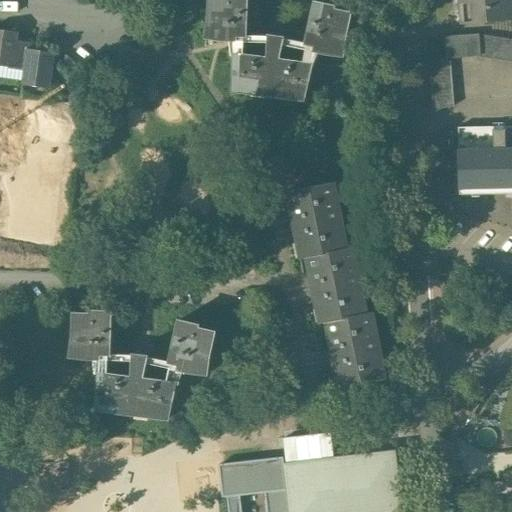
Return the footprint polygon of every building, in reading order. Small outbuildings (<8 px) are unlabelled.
[(207,0),(208,22),(205,39),(207,39),(207,37),(224,40),(224,42),(232,42),(233,36),(244,36),(244,0),(207,0)] [(464,0),(466,22),(462,23),(462,24),(511,19),(511,18),(510,0),(464,0)] [(332,6),(313,3),(303,45),(314,47),(313,52),(321,54),(322,52),(340,55),(340,56),(342,56),(344,39),(350,15),(350,13),(332,6)] [(18,32),(0,29),(0,66),(13,68),(17,41),(18,32)] [(479,35),(445,37),(447,58),(480,56),(479,35)] [(511,39),(479,35),(480,56),(480,58),(511,63),(511,39)] [(282,38),(267,36),(267,52),(266,59),(279,61),(280,53),(282,38)] [(29,43),(17,41),(13,68),(24,69),(25,69),(27,49),(28,49),(29,43)] [(28,49),(27,49),(25,69),(24,69),(22,85),(49,88),(54,53),(28,49)] [(266,59),(233,55),(232,93),(235,93),(235,91),(264,95),(264,97),(269,98),(269,95),(300,100),(300,102),(303,103),(311,65),(266,59)] [(450,61),(429,63),(433,112),(454,106),(450,61)] [(87,80),(72,78),(69,104),(82,106),(83,106),(87,80)] [(25,93),(0,91),(0,109),(24,110),(25,93)] [(66,125),(0,114),(0,157),(2,157),(0,171),(0,246),(46,254),(66,125)] [(511,126),(459,127),(460,194),(511,193),(511,126)] [(335,182),(287,191),(293,225),(300,259),(306,258),(313,291),(319,323),(324,322),(331,356),(338,390),(386,380),(372,312),(367,313),(354,246),(347,248),(335,182)] [(91,314),(72,314),(72,316),(73,316),(72,341),(71,341),(69,356),(71,357),(71,355),(90,357),(89,359),(98,360),(98,353),(108,353),(109,313),(111,313),(111,312),(91,312),(91,314)] [(197,325),(177,320),(177,321),(178,322),(168,362),(178,364),(177,369),(186,371),(186,369),(204,372),(204,374),(206,374),(208,358),(206,358),(212,333),(213,334),(214,332),(196,328),(197,325)] [(147,355),(130,352),(130,369),(129,377),(142,379),(143,372),(147,355)] [(129,377),(98,373),(96,411),(97,412),(97,409),(128,413),(128,415),(133,416),(134,414),(164,417),(164,420),(165,421),(174,383),(142,379),(129,377)] [(13,429),(0,427),(0,439),(12,440),(13,429)] [(400,511),(394,452),(286,465),(290,511),(400,511)] [(289,511),(283,458),(218,466),(222,496),(265,491),(266,511),(289,511)] [(503,487),(511,486),(511,470),(502,472),(503,487)]
